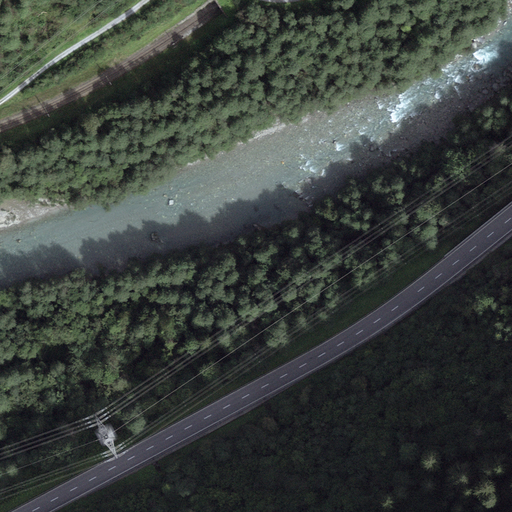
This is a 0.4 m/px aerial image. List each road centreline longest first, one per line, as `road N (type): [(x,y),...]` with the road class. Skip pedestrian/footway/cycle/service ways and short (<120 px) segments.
road 1 (primary): [(30,511),(342,343),(511,217)]
road 2 (track): [(0,102),(148,0)]
